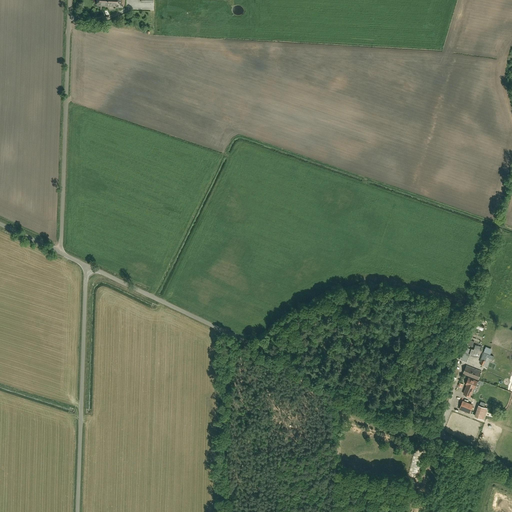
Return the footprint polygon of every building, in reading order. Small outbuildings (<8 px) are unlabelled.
[(183,9),(183,6),(157,5),(157,16),(186,17),(186,10),(183,9)] [(467,344),(473,346),(474,341),(472,340),(474,335),(475,330),(471,329),(469,334),(471,335),(469,339),(467,344)] [(470,348),(466,347),(465,346),(460,359),(467,362),(470,353),(468,353),(470,348)] [(488,359),(488,358),(487,357),(487,356),(484,355),(482,359),(481,359),(480,362),(481,362),(480,364),(484,365),(486,358),(488,359)] [(478,379),(481,371),(466,365),(463,374),(478,379)] [(474,388),(477,381),(469,377),(466,384),(467,385),(463,393),(470,396),(473,387),(474,388)] [(469,413),(472,405),(462,401),(459,409),(469,413)] [(483,419),(487,408),(478,405),(474,416),(483,419)]
